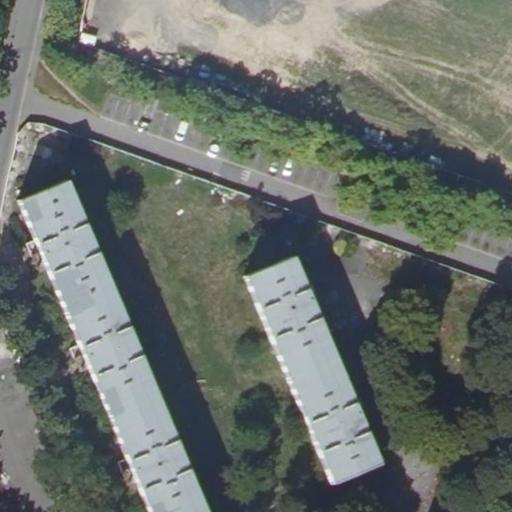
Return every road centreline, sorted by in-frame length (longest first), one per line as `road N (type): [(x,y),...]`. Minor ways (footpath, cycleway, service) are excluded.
road 1 (residential): [(19,103),(511,275)]
road 2 (unknown): [(396,511),(394,463),(320,208)]
road 3 (unknown): [(511,443),(474,450),(436,472),(398,511)]
